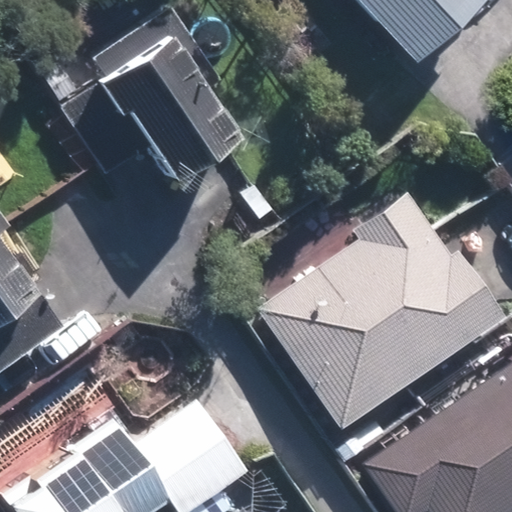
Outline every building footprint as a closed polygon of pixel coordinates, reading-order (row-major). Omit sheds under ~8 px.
[(216,72),(167,0),(166,0),(84,55),(96,73),(53,102),(102,176),(147,147),(167,178),(239,131),(204,79),(216,72)] [(463,0),(358,0),(407,53),(463,0)] [(366,232),(255,311),(335,423),(491,311),(402,188),(357,220),(366,232)] [(0,242),(0,360),(54,325),(0,242)] [(511,351),(360,458),(397,511),(409,511),(419,505),(423,511),(497,511),(511,502),(511,351)] [(108,409),(0,481),(0,494),(11,511),(139,511),(165,495),(174,508),(240,464),(192,392),(126,436),(108,409)]
